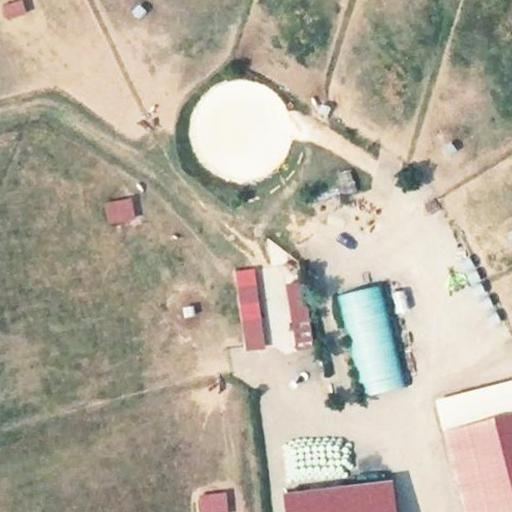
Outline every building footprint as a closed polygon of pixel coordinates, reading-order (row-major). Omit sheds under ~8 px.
[(255,268),(236,269),(242,349),(261,347),(255,268)] [(261,270),(270,350),(311,346),(304,280),(275,283),(274,268),(261,270)] [(359,394),(401,385),(380,284),(338,293),(359,394)] [(274,345),(269,314),(261,315),(266,346),(274,345)] [(431,511),(511,511),(511,449),(502,432),(416,488),(431,511)] [(285,511),(396,511),(393,478),(283,489),(285,511)] [(223,511),(223,492),(198,493),(198,511),(223,511)]
